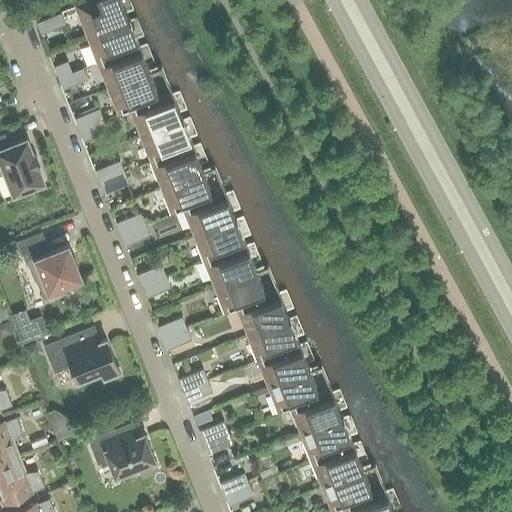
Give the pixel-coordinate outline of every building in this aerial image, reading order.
[(86,35),(87,36),(128,19),(120,0),(91,0),(76,6),(81,18),(88,35),(86,35)] [(36,22),(41,34),(65,24),(60,12),(36,22)] [(139,45),(128,19),(87,36),(87,37),(90,35),(93,43),(91,44),(98,61),(97,61),(97,62),(139,45)] [(149,71),(139,45),(97,62),(97,63),(99,62),(105,79),(107,78),(110,86),(107,87),(107,88),(149,71)] [(58,77),(72,72),(67,60),(54,66),(58,77)] [(83,68),(72,72),(58,77),(63,89),(87,79),(83,68)] [(159,97),(149,71),(107,88),(108,89),(111,87),(114,95),(112,96),(119,113),(117,113),(118,114),(159,97)] [(171,92),(159,97),(118,114),(118,115),(131,109),(138,126),(140,125),(143,133),(140,135),(182,118),(171,92)] [(79,129),(103,120),(99,108),(75,118),(79,129)] [(192,144),(182,118),(140,135),(140,136),(143,135),(146,142),(145,143),(152,160),(150,161),(192,144)] [(108,131),(103,120),(79,129),(84,141),(108,131)] [(4,135),(0,135),(0,173),(5,172),(13,193),(43,182),(26,139),(8,146),(4,135)] [(160,187),(161,187),(202,170),(192,144),(150,161),(150,162),(152,161),(159,178),(160,178),(164,185),(160,187)] [(100,181),(124,171),(120,160),(95,170),(100,181)] [(214,166),(202,170),(161,187),(161,188),(164,187),(167,194),(166,195),(172,212),(171,213),(171,214),(185,208),(225,192),(214,166)] [(100,181),(105,193),(129,183),(124,171),(100,181)] [(235,218),(225,192),(185,208),(191,225),(193,225),(196,233),(193,234),(193,235),(235,218)] [(121,233),(145,224),(141,212),(116,222),(121,233)] [(198,242),(205,259),(203,260),(204,261),(245,244),(235,218),(193,235),(197,234),(200,242),(198,242)] [(121,233),(126,245),(150,235),(145,224),(121,233)] [(62,289),(61,285),(81,277),(68,244),(49,251),(41,231),(16,241),(44,298),(62,289)] [(245,244),(204,261),(205,260),(212,277),(214,277),(217,285),(214,286),(214,287),(256,270),(245,244)] [(142,285),(166,276),(161,264),(137,274),(142,285)] [(266,295),(256,270),(214,287),(217,286),(221,294),(219,294),(226,311),(266,295)] [(142,285),(146,297),(171,287),(166,276),(142,285)] [(278,291),(266,295),(226,311),(224,312),(225,313),(238,308),(245,325),(246,324),(249,332),(246,333),(247,334),(288,317),(278,291)] [(44,316),(37,319),(32,306),(18,312),(28,337),(49,329),(44,316)] [(4,308),(0,309),(0,320),(8,318),(4,308)] [(162,337),(187,328),(182,316),(158,326),(162,337)] [(299,343),(288,317),(247,334),(247,335),(250,333),(253,341),(251,342),(258,359),(257,359),(257,360),(299,343)] [(7,321),(0,324),(0,332),(5,335),(11,332),(7,321)] [(162,337),(167,349),(191,339),(187,328),(162,337)] [(78,333),(45,346),(55,371),(71,364),(77,380),(101,371),(104,379),(119,372),(106,339),(84,348),(78,333)] [(35,343),(25,348),(29,358),(35,355),(37,349),(35,343)] [(309,369),(299,343),(257,360),(257,361),(259,360),(265,377),(267,376),(270,384),(267,385),(267,386),(309,369)] [(183,390),(207,380),(203,368),(179,378),(183,390)] [(319,395),(309,369),(267,386),(268,387),(271,385),(274,393),(272,394),(279,411),(319,395)] [(183,390),(188,401),(212,392),(207,380),(183,390)] [(0,388),(0,408),(11,404),(5,388),(0,388)] [(319,395),(279,411),(277,411),(278,413),(291,407),(298,424),(300,423),(303,431),(300,433),(342,416),(331,390),(319,395)] [(0,462),(18,456),(12,440),(22,432),(16,416),(0,422),(0,462)] [(352,442),(342,416),(300,433),(300,434),(303,433),(306,440),(305,441),(312,458),(310,459),(352,442)] [(204,442),(228,432),(223,420),(199,430),(204,442)] [(142,474),(157,468),(144,434),(122,443),(116,428),(88,439),(98,464),(109,459),(115,476),(139,466),(142,474)] [(204,442),(208,453),(233,444),(228,432),(204,442)] [(36,447),(47,443),(45,436),(33,440),(36,447)] [(362,468),(352,442),(310,459),(311,460),(312,459),(319,476),(320,475),(324,483),(320,485),(321,485),(362,468)] [(3,503),(44,486),(38,470),(24,472),(18,456),(0,462),(0,489),(2,489),(7,500),(2,502),(3,503)] [(373,494),(362,468),(321,485),(321,486),(324,485),(327,492),(326,493),(332,510),(373,494)] [(225,494),(249,484),(244,472),(220,482),(225,494)] [(225,494),(229,505),(253,496),(249,484),(225,494)] [(373,494),(332,510),(331,511),(345,506),(346,511),(393,511),(385,489),(373,494)] [(54,511),(49,497),(12,511),(54,511)]
